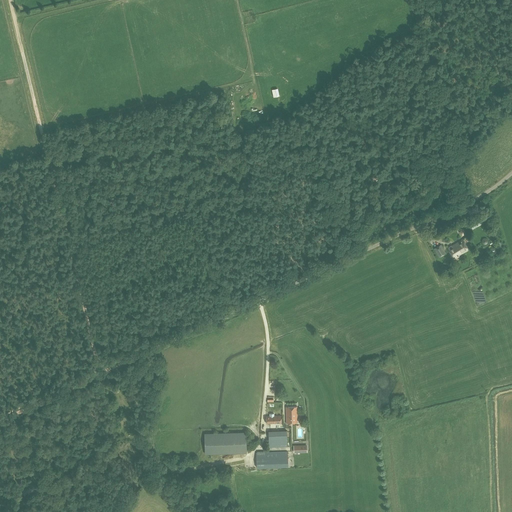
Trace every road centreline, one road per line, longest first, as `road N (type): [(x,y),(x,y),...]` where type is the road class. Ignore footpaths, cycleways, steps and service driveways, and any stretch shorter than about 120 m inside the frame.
road 1 (unclassified): [(101,374),(480,197),(511,172)]
road 2 (track): [(49,165),(175,142),(216,151),(266,185),(314,173),(329,180)]
road 3 (track): [(158,347),(167,375),(150,432),(157,457),(171,473),(238,458)]
road 4 (track): [(362,250),(298,113)]
road 5 (track): [(101,374),(65,228)]
